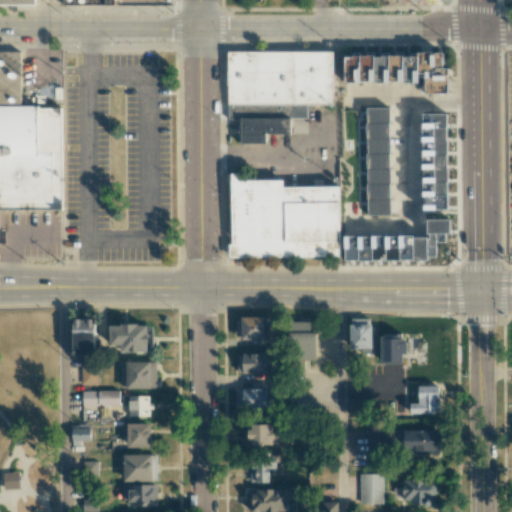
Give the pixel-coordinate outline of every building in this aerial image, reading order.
[(23,50),(0,50),(0,209),(65,209),(64,106),(23,106),(23,50)] [(335,52),(229,52),(229,117),(242,117),(242,143),(269,143),(269,133),(293,133),(293,117),(299,117),(299,104),(335,104),(335,52)] [(345,82),(422,81),(422,93),(448,93),(448,67),(443,67),(443,53),(396,53),(396,55),(344,56),(345,82)] [(389,107),(366,107),(367,215),(390,215),(389,107)] [(423,210),(448,209),(446,113),(421,114),(423,210)] [(358,178),(366,178),(366,140),(358,140),(358,178)] [(342,188),(287,188),(287,180),(233,180),(234,256),(342,255),(342,188)] [(344,260),(436,259),(435,242),(445,242),(445,233),(450,233),(450,219),(427,219),(427,235),(344,236),(344,260)] [(265,317),(238,317),(237,339),(265,339),(265,317)] [(93,355),(94,319),(72,318),(71,354),(93,355)] [(350,349),(362,348),(362,352),(372,352),(371,318),(349,318),(350,349)] [(310,321),(287,321),(287,339),(296,339),(296,359),(316,359),(315,332),(310,332),(310,321)] [(150,352),(151,328),(147,328),(147,324),(109,324),(109,345),(120,345),(120,352),(150,352)] [(267,353),(237,353),(238,373),(272,373),(272,361),(267,361),(267,353)] [(156,389),(156,361),(120,361),(120,388),(156,389)] [(81,384),(97,384),(97,365),(81,365),(81,384)] [(439,413),(439,386),(418,385),(418,402),(410,402),(410,412),(439,413)] [(268,389),(237,388),(237,407),(267,407),(268,389)] [(81,391),(82,404),(115,403),(115,390),(81,391)] [(151,416),(150,395),(128,395),(128,416),(151,416)] [(349,398),(349,414),(365,413),(364,398),(349,398)] [(90,423),(72,423),(71,445),(80,445),(81,440),(90,440),(90,423)] [(151,447),(150,423),(122,423),(123,447),(151,447)] [(280,424),(247,424),(247,444),(280,445),(280,424)] [(368,450),(389,449),(388,429),(368,430),(368,450)] [(404,429),(403,450),(439,450),(440,430),(404,429)] [(123,454),(124,481),(156,480),(156,453),(123,454)] [(269,468),(277,467),(276,459),(249,460),(250,482),(269,481),(269,468)] [(3,472),(19,471),(20,488),(5,489),(3,472)] [(382,503),(382,473),(359,473),(359,503),(382,503)] [(403,479),(402,500),(411,500),(411,504),(429,505),(430,496),(436,496),(436,484),(425,483),(425,480),(403,479)] [(158,485),(125,484),(124,505),(158,506),(158,485)] [(247,511),(288,511),(288,500),(293,500),(292,488),(247,489),(247,511)] [(83,511),(94,511),(95,499),(83,498),(83,511)]
